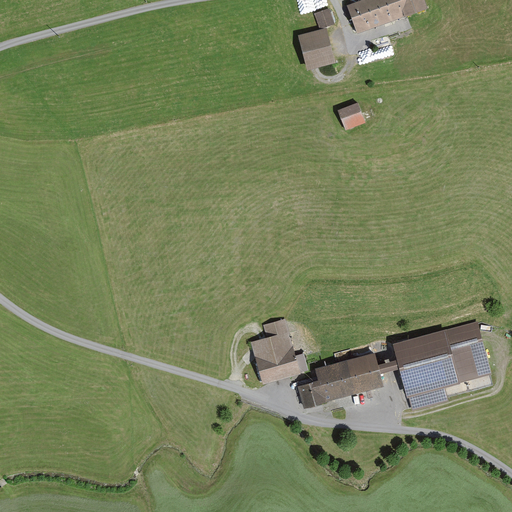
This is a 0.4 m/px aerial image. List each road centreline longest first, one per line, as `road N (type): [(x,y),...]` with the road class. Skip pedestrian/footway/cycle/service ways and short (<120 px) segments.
road 1 (unclassified): [(511,473),(451,437),(322,423),(89,345),(30,320),(0,297)]
road 2 (unclassified): [(0,47),(191,0)]
